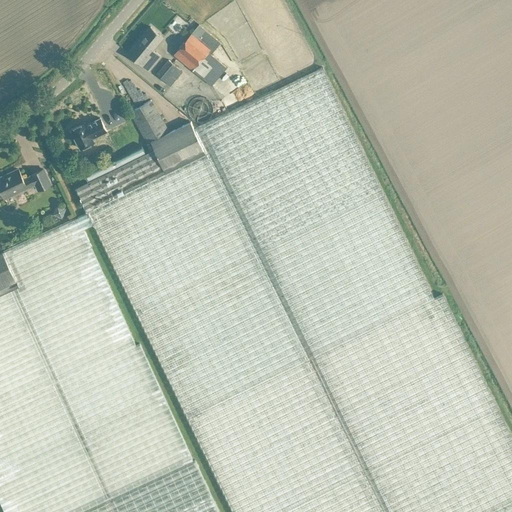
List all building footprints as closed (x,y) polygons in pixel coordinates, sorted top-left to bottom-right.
[(221,42),(199,24),(174,54),(211,85),(227,67),(211,54),(221,42)] [(128,53),(149,71),(161,56),(153,49),(163,37),(150,26),(128,53)] [(169,60),(157,74),(170,85),(182,71),(169,60)] [(76,187),(233,511),(505,511),(511,509),(511,437),(442,294),(434,298),(323,67),(195,127),(190,120),(169,132),(151,100),(130,111),(148,143),(151,141),(155,149),(76,187)] [(233,76),(228,82),(238,90),(243,84),(233,76)] [(81,124),(71,129),(81,148),(94,141),(92,138),(107,131),(100,118),(82,127),(81,124)] [(19,169),(0,177),(0,188),(4,198),(35,183),(39,190),(51,184),(43,169),(31,174),(32,176),(24,180),(19,169)] [(65,209),(57,206),(54,214),(62,217),(65,209)] [(0,252),(0,500),(5,511),(220,511),(196,459),(194,460),(140,343),(136,345),(78,217),(0,252)] [(495,354),(501,354),(508,354),(508,357),(502,357),(511,379),(511,329),(509,324),(490,333),(486,336),(495,354)]
